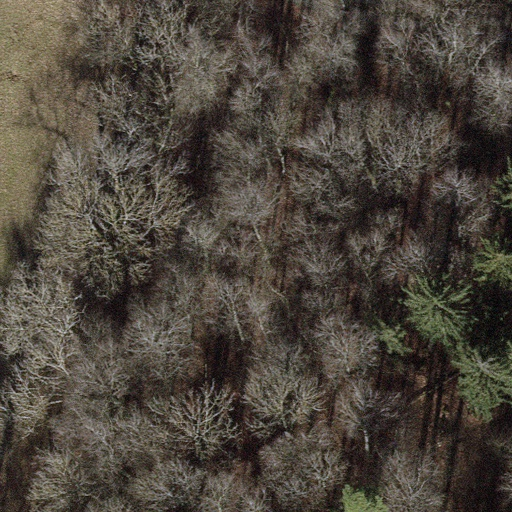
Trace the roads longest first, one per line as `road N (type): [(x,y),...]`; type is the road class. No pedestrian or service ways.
road 1 (track): [(238,0),(72,511)]
road 2 (track): [(390,0),(511,33)]
